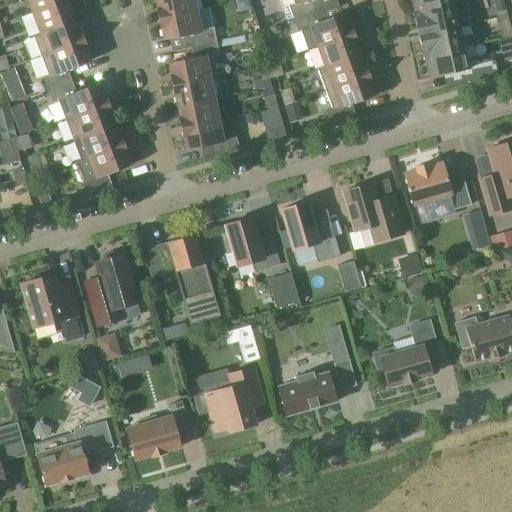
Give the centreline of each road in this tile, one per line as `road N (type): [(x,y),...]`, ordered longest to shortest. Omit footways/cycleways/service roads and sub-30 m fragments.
road 1 (residential): [(511,386),(82,511)]
road 2 (residential): [(173,205),(423,135)]
road 3 (residential): [(173,205),(131,0)]
road 4 (residential): [(0,255),(173,205)]
road 5 (residential): [(423,135),(393,0)]
